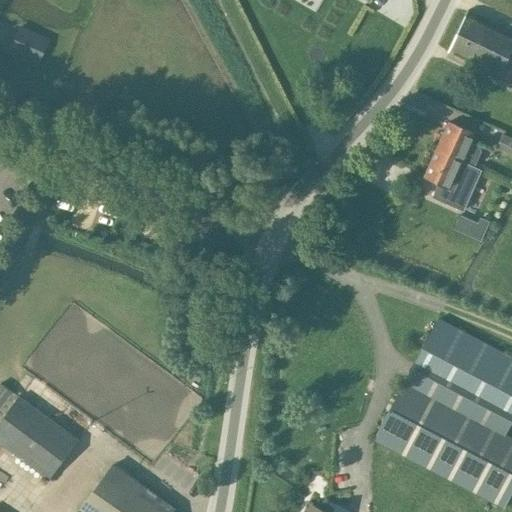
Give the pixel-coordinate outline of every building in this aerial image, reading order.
[(499,78),(511,49),(511,31),(468,10),(448,53),(499,78)] [(49,39),(18,25),(7,51),(37,65),(49,39)] [(449,122),(437,149),(463,160),(462,161),(474,166),(480,151),(480,147),(470,143),(475,133),(449,122)] [(511,137),(503,134),(496,148),(511,155),(511,137)] [(464,210),(476,180),(481,169),(474,166),(462,161),(463,160),(437,149),(425,177),(439,183),(433,196),(464,210)] [(238,192),(226,187),(221,199),(233,203),(238,192)] [(453,229),(482,241),(491,221),(481,217),(478,223),(459,214),(453,229)] [(212,227),(206,242),(218,246),(223,231),(212,227)] [(511,492),(511,437),(405,380),(373,439),(503,509),(511,492)] [(0,410),(13,392),(0,382),(0,410)] [(20,395),(0,421),(0,442),(7,448),(49,480),(79,439),(20,395)] [(172,511),(175,509),(141,484),(113,464),(78,511),(172,511)]
